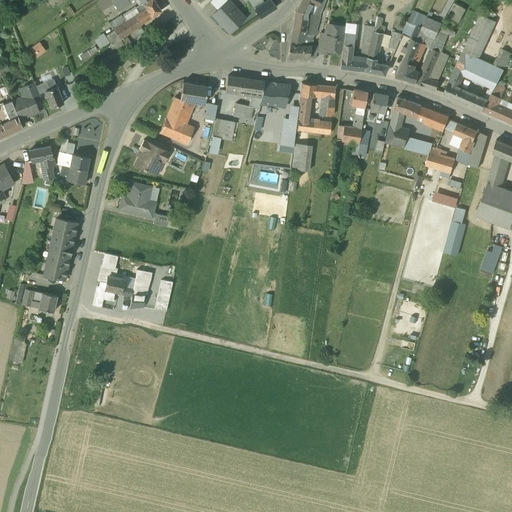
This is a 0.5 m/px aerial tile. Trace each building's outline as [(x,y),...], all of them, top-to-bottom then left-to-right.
[(160,8),(154,0),(135,0),(141,9),(134,14),(140,22),(160,8)] [(228,0),(224,0),(212,12),(229,30),(244,16),(228,0)] [(264,0),(261,2),(253,7),(259,15),(276,5),(271,0),(264,0)] [(316,0),(316,3),(315,2),(312,11),(313,11),(319,12),(323,0),(316,0)] [(465,8),(454,2),(445,17),(456,23),(465,8)] [(306,10),(296,8),(296,7),(295,8),(291,27),(303,29),(306,10)] [(312,11),(306,10),(303,29),(303,31),(309,32),(313,11),(312,11)] [(309,32),(313,33),(315,34),(319,12),(313,11),(309,32)] [(426,17),(412,11),(407,21),(412,23),(416,25),(422,27),(426,17)] [(422,27),(420,32),(426,34),(435,38),(436,37),(441,24),(434,20),(436,15),(429,12),(426,17),(422,27)] [(134,14),(113,28),(119,36),(140,22),(134,14)] [(121,14),(113,19),(116,24),(124,19),(121,14)] [(113,19),(112,17),(106,21),(111,28),(116,24),(113,19)] [(492,23),(479,17),(474,29),(481,33),(486,35),(492,23)] [(383,21),(376,19),(374,27),(371,40),(380,43),(385,28),(381,28),(381,27),(382,27),(383,21)] [(412,23),(407,21),(405,27),(404,30),(408,32),(412,23)] [(408,32),(404,30),(402,34),(412,38),(413,34),(416,25),(412,23),(408,32)] [(374,27),(364,25),(363,42),(370,42),(371,40),(374,27)] [(422,27),(416,25),(413,34),(418,35),(420,32),(422,27)] [(134,41),(145,33),(141,26),(129,34),(134,41)] [(303,29),(291,27),(292,27),(290,35),(299,36),(300,34),(302,34),(303,31),(303,29)] [(344,29),(328,27),(327,34),(327,35),(325,52),(327,53),(328,50),(341,52),(343,37),(344,29)] [(349,28),(345,27),(343,37),(344,37),(354,38),(355,29),(349,28)] [(113,28),(106,33),(110,41),(108,42),(109,44),(113,49),(115,47),(115,48),(123,42),(119,37),(120,37),(119,36),(113,28)] [(474,29),(463,52),(469,55),(474,48),(481,33),(474,29)] [(303,31),(302,34),(301,42),(299,44),(298,46),(311,48),(311,44),(313,33),(309,32),(303,31)] [(426,34),(420,32),(418,35),(416,40),(421,42),(422,43),(426,34)] [(327,35),(319,33),(318,45),(317,51),(325,52),(327,35)] [(299,36),(290,35),(289,42),(287,54),(309,58),(311,48),(298,46),(299,44),(301,42),(302,34),(300,34),(299,36)] [(418,35),(413,34),(412,38),(402,59),(411,63),(420,44),(421,42),(416,40),(418,35)] [(354,38),(344,37),(339,68),(350,69),(351,60),(354,38)] [(390,37),(387,47),(395,50),(400,39),(396,39),(390,37)] [(435,38),(431,48),(440,52),(445,41),(436,37),(435,38)] [(35,55),(45,48),(38,39),(29,46),(35,55)] [(367,57),(364,70),(384,74),(388,66),(375,63),(380,43),(371,40),(370,42),(367,57)] [(370,42),(363,42),(362,50),(368,51),(370,42)] [(318,45),(311,44),(311,48),(309,58),(316,59),(317,51),(318,45)] [(411,63),(402,59),(394,77),(415,83),(416,82),(420,73),(412,71),(414,66),(417,66),(425,46),(420,44),(411,63)] [(420,73),(416,82),(425,86),(436,90),(439,82),(430,79),(431,77),(429,76),(440,52),(431,48),(430,48),(431,48),(420,73)] [(511,53),(504,49),(495,67),(503,71),(511,53)] [(463,52),(458,62),(481,73),(486,63),(469,55),(463,52)] [(358,61),(351,60),(350,69),(356,70),(364,70),(367,57),(361,57),(359,57),(358,61)] [(7,61),(0,64),(0,69),(1,71),(9,67),(7,61)] [(481,73),(458,62),(455,70),(463,74),(463,75),(478,81),(481,73)] [(495,67),(486,63),(481,73),(478,81),(494,89),(496,84),(498,80),(503,71),(495,67)] [(463,74),(455,70),(448,84),(447,84),(444,93),(477,107),(481,98),(459,89),(460,87),(458,86),(463,75),(463,74)] [(240,75),(227,73),(225,88),(238,89),(240,75)] [(263,78),(240,75),(238,89),(253,92),(261,93),(262,80),(263,78)] [(56,85),(53,76),(46,79),(49,87),(44,89),(50,105),(63,101),(57,84),(56,85)] [(82,77),(76,81),(79,86),(85,82),(82,77)] [(40,96),(33,79),(27,82),(30,91),(31,90),(34,99),(40,96)] [(46,79),(39,82),(42,90),(44,89),(49,87),(46,79)] [(206,84),(182,80),(179,96),(194,99),(203,101),(206,84)] [(261,93),(259,101),(285,107),(290,86),(262,80),(261,93)] [(27,82),(19,85),(22,94),(30,91),(27,82)] [(335,87),(322,85),(303,83),(299,112),(308,113),(311,95),(320,96),(322,96),(334,97),(335,87)] [(503,87),(496,84),(494,89),(491,93),(500,98),(505,88),(503,87)] [(367,92),(353,89),(350,104),(357,106),(353,122),(362,124),(364,107),(367,92)] [(30,91),(22,94),(23,96),(12,100),(14,106),(18,117),(38,109),(34,99),(31,90),(30,91)] [(253,92),(250,104),(258,105),(259,101),(261,93),(253,92)] [(388,96),(373,93),(370,109),(377,111),(376,119),(382,121),(384,112),(388,96)] [(500,98),(491,93),(487,101),(483,110),(507,121),(511,112),(497,105),(500,98)] [(174,94),(159,129),(186,140),(192,125),(183,121),(190,103),(192,104),(194,99),(179,96),(174,94)] [(334,97),(322,96),(320,115),(332,116),(334,97)] [(11,98),(3,102),(6,109),(14,106),(12,100),(11,98)] [(421,106),(396,98),(390,126),(399,128),(402,113),(425,121),(428,109),(421,106)] [(487,101),(481,98),(477,107),(483,110),(487,101)] [(250,104),(235,100),(232,113),(235,114),(249,117),(252,105),(250,104)] [(216,102),(207,101),(204,116),(213,118),(214,115),(216,102)] [(3,102),(0,102),(0,121),(9,117),(6,109),(3,102)] [(293,147),(299,106),(289,105),(288,119),(282,118),(279,145),(280,145),(293,147)] [(14,106),(6,109),(9,117),(0,121),(0,132),(21,123),(18,117),(14,106)] [(448,117),(428,109),(425,121),(424,123),(443,130),(448,117)] [(232,113),(223,111),(221,116),(214,115),(213,118),(212,126),(210,134),(211,134),(220,136),(230,138),(235,114),(232,113)] [(331,123),(310,120),(307,120),(308,113),(299,112),(297,130),(308,131),(329,134),(331,123)] [(260,131),(263,117),(256,116),(253,129),(260,131)] [(477,131),(457,123),(453,132),(464,137),(459,148),(460,149),(469,153),(474,141),(473,141),(477,131)] [(361,129),(343,126),(341,140),(358,143),(361,129)] [(399,128),(390,126),(386,142),(404,147),(406,138),(408,130),(399,128)] [(370,131),(361,129),(358,143),(357,154),(365,156),(370,131)] [(471,154),(468,165),(478,168),(488,136),(477,131),(474,141),(471,154)] [(441,137),(432,133),(428,144),(428,145),(431,146),(437,147),(441,137)] [(220,136),(211,134),(208,149),(217,151),(220,136)] [(64,136),(62,135),(59,146),(65,147),(67,139),(67,137),(64,136)] [(158,144),(143,137),(138,146),(141,148),(141,147),(147,150),(148,148),(155,151),(158,144)] [(428,144),(406,138),(404,147),(418,151),(429,154),(431,147),(431,146),(428,145),(428,144)] [(73,141),(67,139),(65,147),(64,150),(72,152),(72,151),(74,142),(73,141)] [(511,146),(496,139),(492,152),(496,153),(490,175),(501,178),(508,157),(511,158),(511,146)] [(384,141),(377,140),(374,152),(381,154),(384,141)] [(49,144),(28,148),(31,160),(39,158),(42,171),(51,169),(50,163),(53,163),(49,144)] [(147,150),(141,147),(141,148),(139,152),(138,152),(133,162),(145,167),(145,166),(152,170),(159,156),(163,158),(168,149),(158,144),(155,151),(148,148),(147,150)] [(308,145),(295,144),(292,170),(305,171),(308,145)] [(293,154),(293,147),(280,145),(279,152),(293,154)] [(440,149),(431,147),(429,154),(427,160),(426,165),(451,173),(455,160),(440,155),(440,149)] [(469,153),(460,149),(456,161),(468,165),(471,154),(469,153)] [(88,154),(72,151),(72,152),(64,150),(63,156),(71,157),(69,164),(85,167),(88,154)] [(429,154),(418,151),(416,157),(427,160),(429,154)] [(203,159),(201,167),(206,169),(209,160),(203,159)] [(28,160),(25,160),(21,181),(32,179),(28,160)] [(4,164),(0,165),(0,195),(4,193),(0,187),(12,180),(4,164)] [(85,167),(69,164),(68,171),(60,170),(59,175),(67,177),(83,180),(85,167)] [(501,178),(490,175),(489,180),(500,184),(501,178)] [(148,183),(129,179),(125,197),(120,196),(118,206),(151,214),(153,204),(144,202),(148,183)] [(488,182),(475,215),(493,222),(505,188),(499,186),(488,182)] [(511,191),(500,225),(510,228),(511,221),(511,191)] [(60,202),(47,200),(45,207),(58,209),(59,205),(60,202)] [(466,210),(456,207),(444,252),(456,256),(458,250),(465,224),(462,224),(466,210)] [(168,213),(154,210),(153,218),(152,220),(165,223),(168,213)] [(76,220),(56,215),(43,272),(64,276),(76,220)] [(480,268),(493,273),(502,247),(495,245),(492,252),(487,250),(480,268)] [(113,271),(117,253),(103,250),(97,274),(100,278),(105,279),(107,270),(113,271)] [(136,265),(132,289),(146,292),(150,268),(136,265)] [(113,271),(107,270),(105,279),(104,286),(113,287),(113,289),(120,291),(121,283),(123,272),(113,271)] [(161,277),(154,307),(165,310),(172,280),(161,277)] [(100,279),(99,281),(99,282),(98,284),(96,283),(92,302),(92,301),(100,303),(104,286),(105,279),(100,278),(100,279)] [(132,285),(121,283),(120,291),(130,293),(132,285)] [(56,292),(41,289),(33,287),(31,296),(39,298),(38,305),(52,308),(56,292)] [(146,292),(132,289),(129,303),(143,305),(146,292)] [(39,298),(31,296),(29,303),(38,305),(39,298)] [(13,334),(8,357),(21,359),(25,337),(13,334)]
